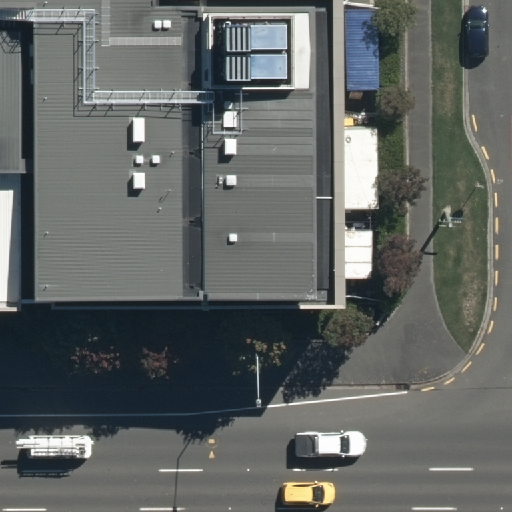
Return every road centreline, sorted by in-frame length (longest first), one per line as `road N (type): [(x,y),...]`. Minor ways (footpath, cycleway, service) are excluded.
road 1 (primary): [(0,490),(511,488)]
road 2 (unknown): [(252,0),(248,326)]
